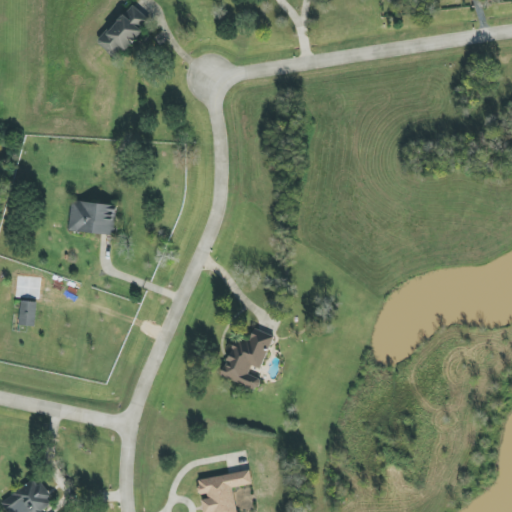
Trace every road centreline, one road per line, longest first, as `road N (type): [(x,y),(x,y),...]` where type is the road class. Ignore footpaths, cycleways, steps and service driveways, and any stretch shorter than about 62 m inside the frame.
road 1 (residential): [(208,76),(219,192),(128,425),(128,511)]
road 2 (residential): [(511,30),(208,76)]
road 3 (residential): [(128,425),(0,398)]
